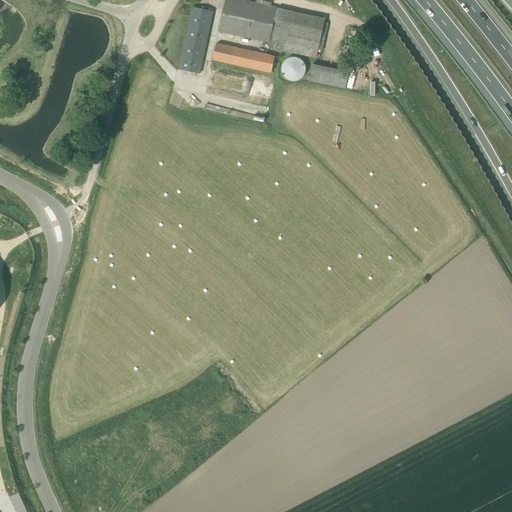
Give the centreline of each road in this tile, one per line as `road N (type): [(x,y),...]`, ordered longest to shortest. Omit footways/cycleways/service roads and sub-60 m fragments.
road 1 (unclassified): [(54,511),(29,456),(23,389),(57,263)]
road 2 (motorway): [(390,0),(511,190)]
road 3 (unclassified): [(94,160),(137,17)]
road 4 (motorway): [(422,0),(511,113)]
